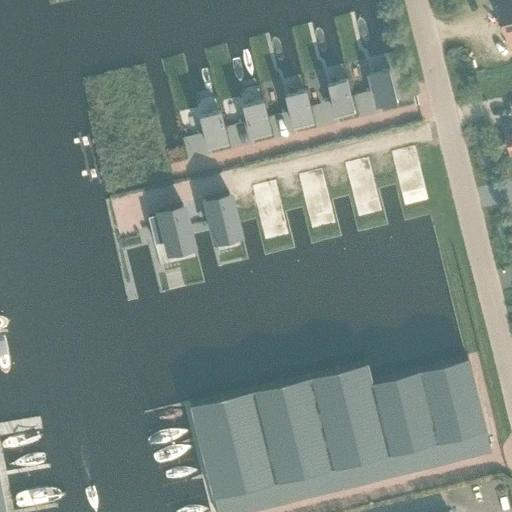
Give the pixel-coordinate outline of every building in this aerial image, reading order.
[(397,99),(390,68),(370,72),(377,104),(397,99)] [(355,109),(347,78),(327,83),(335,114),(355,109)] [(312,120),(304,89),(284,94),(292,125),(312,120)] [(269,130),(261,99),(242,104),(249,135),(269,130)] [(226,141),(219,110),(199,115),(207,146),(226,141)] [(414,145),(391,151),(402,193),(425,188),(414,145)] [(371,156),(348,162),(359,204),(382,199),(371,156)] [(328,167),(305,173),(315,215),(338,210),(328,167)] [(284,178),(261,183),(272,226),(295,220),(284,178)] [(239,234),(228,192),(204,198),(215,240),(239,234)] [(193,250),(181,203),(158,209),(159,213),(147,216),(154,243),(166,240),(170,256),(193,250)] [(365,359),(190,403),(216,511),(241,511),(490,450),(467,355),(464,355),(370,379),(365,359)]
